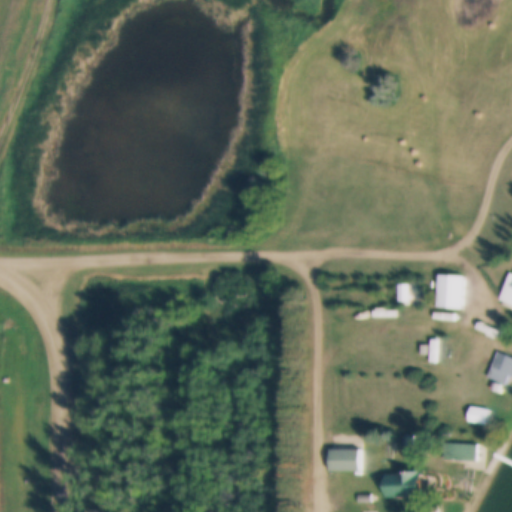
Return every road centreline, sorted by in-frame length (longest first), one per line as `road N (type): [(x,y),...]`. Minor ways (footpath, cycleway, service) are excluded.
road 1 (residential): [(63,511),(53,260)]
road 2 (track): [(407,253),(464,244),(491,167),(511,137)]
road 3 (track): [(50,0),(0,135)]
